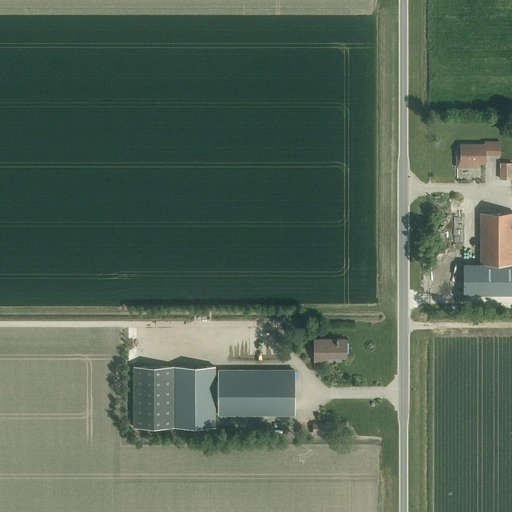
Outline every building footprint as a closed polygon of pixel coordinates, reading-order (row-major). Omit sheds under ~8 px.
[(485,163),(485,154),(500,154),(500,142),(484,142),(484,144),(460,145),(460,151),(456,151),(456,167),(477,167),(477,163),(485,163)] [(511,178),(511,163),(499,163),(499,179),(511,178)] [(511,212),(480,213),(480,263),(511,262),(511,212)] [(511,262),(460,263),(460,293),(511,292),(511,262)] [(346,357),(346,339),(338,339),(338,338),(336,338),(336,339),(314,339),(314,361),(326,361),(326,357),(346,357)] [(133,366),(133,427),(175,427),(175,366),(133,366)] [(215,426),(215,366),(175,366),(175,427),(215,426)] [(294,415),(294,370),(219,370),(219,415),(294,415)]
